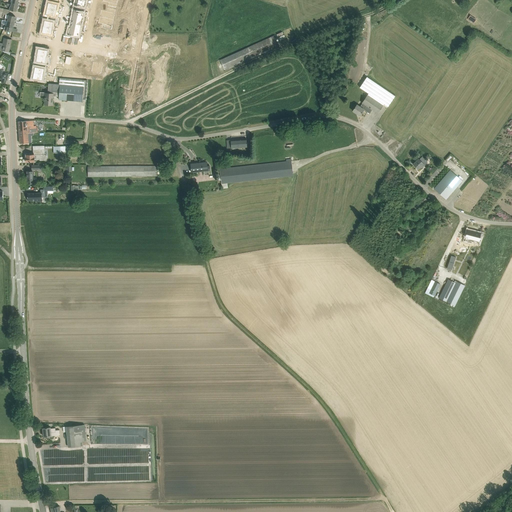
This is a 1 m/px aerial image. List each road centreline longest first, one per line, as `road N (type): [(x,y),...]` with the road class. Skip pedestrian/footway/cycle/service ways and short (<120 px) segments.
road 1 (track): [(386,499),(319,395),(224,309),(174,138)]
road 2 (unclassified): [(126,123),(190,138),(319,116),(352,121),(453,211),(511,223)]
road 3 (track): [(386,499),(41,507)]
road 4 (track): [(126,123),(395,0)]
road 5 (secondary): [(42,511),(29,442),(21,289)]
road 6 (secondary): [(18,253),(12,114)]
road 7 (residential): [(126,123),(137,57),(84,49)]
